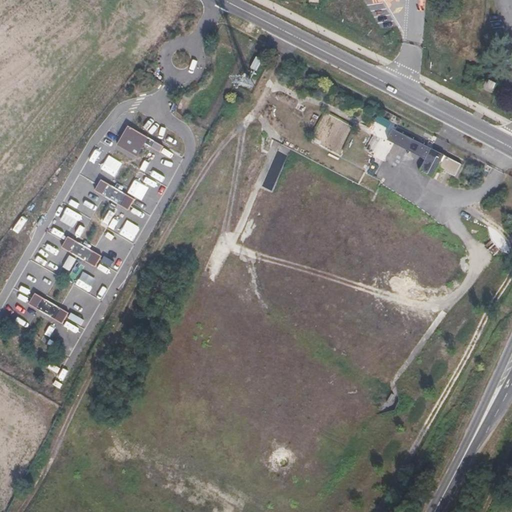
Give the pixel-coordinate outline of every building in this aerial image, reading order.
[(256,55),(250,66),(256,69),(262,58),(256,55)] [(497,81),(489,77),(484,87),(492,93),(497,81)] [(128,124),(117,143),(136,155),(144,141),(160,150),(163,145),(128,124)] [(447,154),(395,129),(389,140),(427,159),(421,171),(435,178),(440,167),(457,176),(463,163),(446,155),(447,154)] [(95,189),(128,208),(134,197),(101,178),(95,189)] [(68,234),(61,245),(95,265),(101,254),(68,234)] [(28,302),(61,321),(68,310),(35,291),(28,302)]
